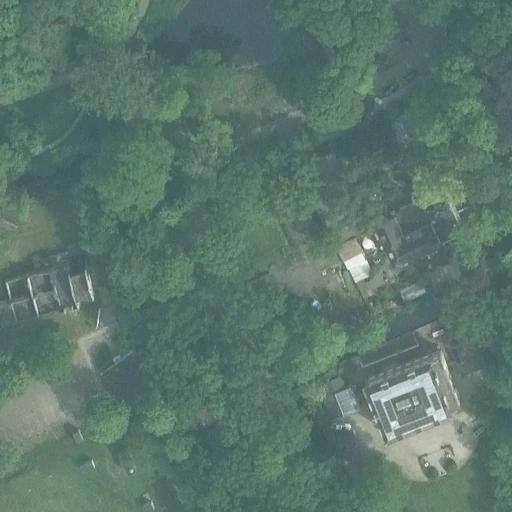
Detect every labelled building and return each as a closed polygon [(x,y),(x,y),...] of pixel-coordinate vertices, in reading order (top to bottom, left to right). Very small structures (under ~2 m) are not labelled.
[(402,31),(434,0),(381,0),(376,5),(402,31)] [(376,5),(356,25),(381,51),(402,31),(376,5)] [(327,250),(331,248),(372,226),(332,151),(298,168),(297,172),(308,191),(286,203),(299,227),(313,220),(309,211),(316,207),(329,232),(320,236),(327,250)] [(395,214),(413,254),(441,241),(432,222),(454,212),(449,201),(407,220),(403,210),(395,214)] [(205,281),(184,228),(179,213),(155,222),(181,290),(205,281)] [(413,254),(395,214),(375,224),(393,263),(413,254)] [(363,277),(373,272),(366,257),(365,258),(361,250),(343,260),(346,265),(347,264),(356,280),(363,277)] [(0,324),(69,304),(86,300),(96,298),(85,258),(69,261),(5,279),(11,299),(0,302),(0,324)] [(467,357),(463,348),(461,342),(450,346),(456,361),(463,358),(467,357)] [(135,348),(102,370),(124,403),(157,381),(135,348)] [(386,433),(426,417),(453,407),(452,404),(461,401),(440,350),(365,379),(386,433)] [(360,407),(355,395),(351,384),(335,391),(344,413),(360,407)] [(78,430),(72,433),(77,446),(83,442),(78,430)] [(128,449),(118,453),(127,473),(136,469),(128,449)] [(7,468),(13,482),(5,486),(17,511),(75,511),(53,463),(42,468),(36,455),(7,468)] [(153,460),(160,476),(172,470),(165,455),(153,460)] [(91,460),(80,465),(82,472),(94,467),(91,460)] [(151,501),(142,505),(145,511),(154,508),(151,501)]
